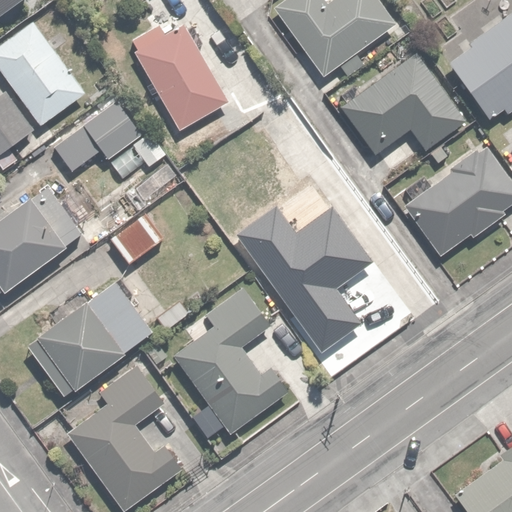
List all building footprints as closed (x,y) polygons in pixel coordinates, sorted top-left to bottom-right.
[(0,0),(0,24),(27,6),(22,0),(0,0)] [(321,0),(291,0),(274,12),(320,80),(394,31),(372,0),(340,0),(327,9),(321,0)] [(511,105),(511,14),(451,57),(494,118),(511,105)] [(221,100),(184,27),(136,51),(173,124),(221,100)] [(461,118),(417,55),(344,106),(374,149),(404,128),(418,148),(461,118)] [(25,60),(0,76),(0,104),(33,151),(71,125),(25,60)] [(139,136),(115,103),(57,144),(70,163),(96,144),(106,159),(139,136)] [(0,127),(0,171),(21,156),(0,127)] [(511,197),(511,185),(487,150),(407,208),(437,251),(511,197)] [(257,172),(210,205),(253,264),(259,260),(295,310),(324,289),(315,277),(350,252),(292,172),(269,189),(257,172)] [(29,199),(0,219),(0,298),(67,250),(29,199)] [(155,237),(137,214),(109,235),(127,258),(155,237)] [(120,288),(32,345),(61,389),(149,331),(120,288)] [(226,320),(177,355),(230,429),(279,394),(226,320)] [(138,370),(65,422),(129,511),(175,479),(141,432),(168,413),(138,370)] [(453,493),(467,511),(511,511),(511,440),(495,453),(499,459),(453,493)]
